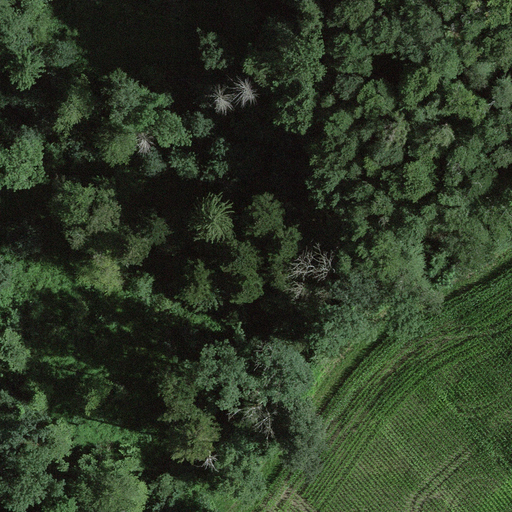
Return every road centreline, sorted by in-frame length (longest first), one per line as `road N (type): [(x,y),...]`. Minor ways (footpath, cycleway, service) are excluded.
road 1 (track): [(0,61),(298,46),(511,59)]
road 2 (track): [(0,169),(40,204),(181,429),(197,476),(180,511)]
road 3 (track): [(99,61),(39,156),(40,204)]
